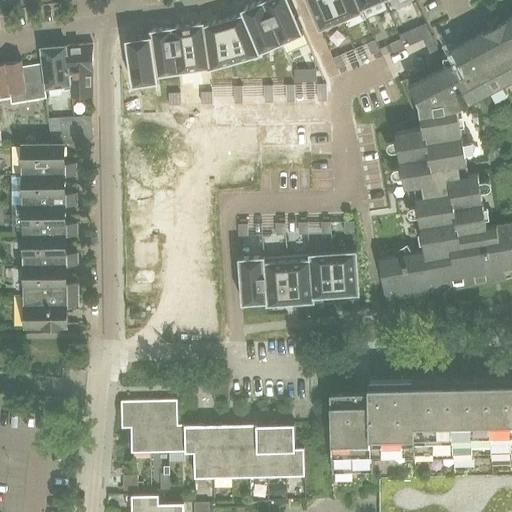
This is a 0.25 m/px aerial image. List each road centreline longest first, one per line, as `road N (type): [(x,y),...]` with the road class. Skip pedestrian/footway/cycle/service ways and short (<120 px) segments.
road 1 (residential): [(102,26),(105,352)]
road 2 (residential): [(105,352),(235,351),(236,370),(303,368)]
road 3 (residential): [(90,511),(105,352)]
road 4 (residential): [(511,366),(421,368),(395,346),(378,347)]
